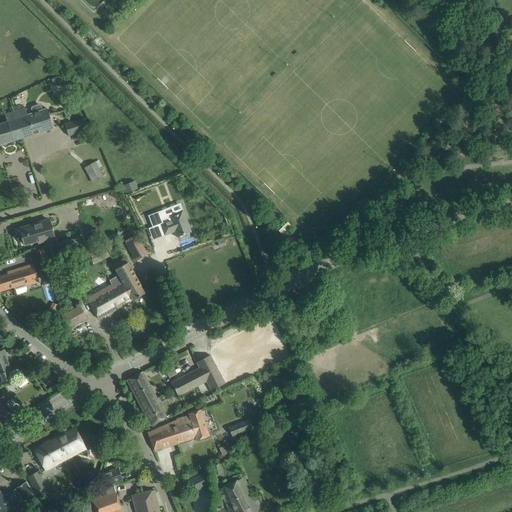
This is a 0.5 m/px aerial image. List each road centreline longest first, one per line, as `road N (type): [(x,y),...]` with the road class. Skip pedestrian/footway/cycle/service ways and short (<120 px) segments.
road 1 (unclassified): [(188,337),(359,249),(511,203)]
road 2 (unclassified): [(170,511),(102,382)]
